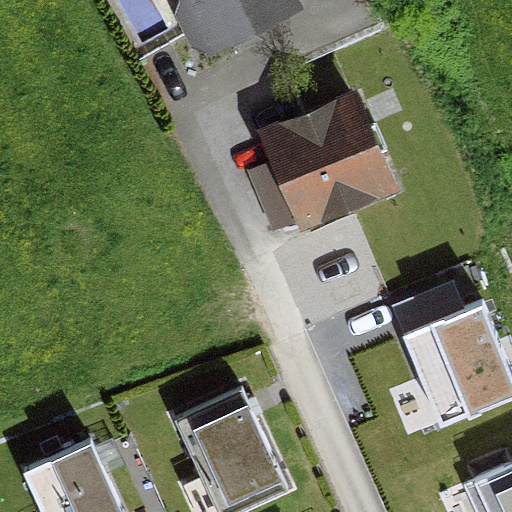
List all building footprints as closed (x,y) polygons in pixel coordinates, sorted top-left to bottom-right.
[(180,0),(176,14),(186,34),(191,43),(207,48),(224,39),(237,44),(254,36),(258,22),(289,6),(285,0),(180,0)] [(247,171),(270,228),(298,216),(299,218),(383,181),(348,96),(263,132),(275,160),(247,171)] [(227,511),(240,511),(298,487),(252,381),(184,410),(227,511)] [(126,511),(92,433),(28,460),(50,511),(126,511)] [(511,511),(511,474),(470,493),(478,511),(511,511)]
